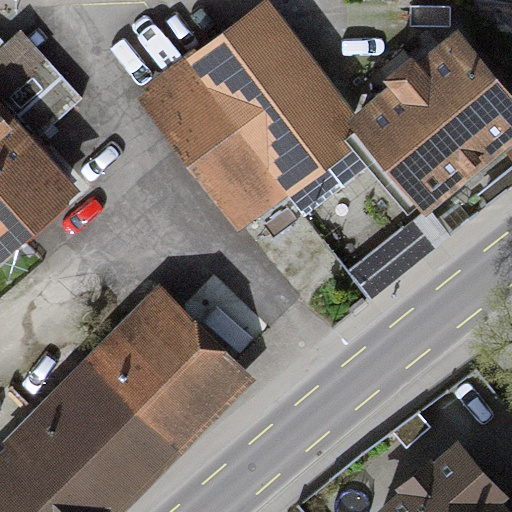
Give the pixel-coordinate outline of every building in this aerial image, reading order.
[(288,177),(279,183),(303,215),(342,185),(319,154),(345,134),(258,18),(201,61),(288,177)] [(0,95),(37,137),(82,97),(23,31),(0,52),(0,95)] [(397,88),(360,118),(429,199),(511,129),(511,109),(454,40),(420,68),(411,58),(388,77),(397,88)] [(238,214),(279,183),(288,177),(201,61),(151,98),(238,214)] [(24,143),(0,116),(0,248),(66,189),(39,160),(49,151),(33,134),(24,143)] [(0,511),(86,511),(231,367),(174,311),(58,428),(41,411),(10,442),(23,456),(0,479),(0,511)] [(496,491),(459,448),(385,511),(501,511),(489,498),(496,491)]
